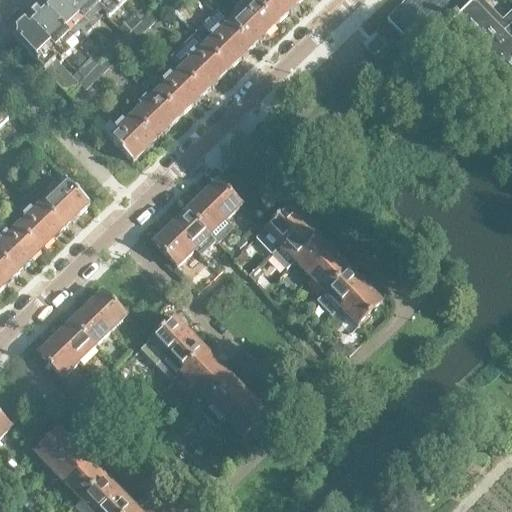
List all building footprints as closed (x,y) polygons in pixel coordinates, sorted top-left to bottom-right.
[(93,33),(60,0),(50,0),(41,9),(70,39),(78,31),(86,40),(93,33)] [(99,11),(88,0),(60,0),(93,33),(99,27),(91,18),(99,11)] [(121,3),(117,0),(88,0),(99,11),(106,18),(121,3)] [(300,4),(296,0),(255,0),(253,2),(276,27),(289,14),(290,15),(295,10),(294,9),(300,4)] [(511,14),(507,19),(503,23),(479,0),(410,0),(387,23),(398,35),(411,48),(448,11),(455,18),(453,20),(456,23),(451,27),(511,90),(511,14)] [(276,27),(253,2),(229,25),(253,50),(259,44),(260,45),(265,40),(264,39),(276,27)] [(70,39),(41,9),(27,23),(64,61),(70,55),(62,46),(70,39)] [(146,34),(158,22),(152,16),(140,27),(146,34)] [(64,61),(27,23),(14,35),(13,35),(13,42),(14,42),(38,68),(40,69),(42,71),(67,97),(78,87),(58,66),(64,61)] [(253,50),(229,25),(205,48),(229,73),(242,60),(242,61),(247,56),(247,55),(253,50)] [(134,45),(146,34),(140,27),(128,38),(134,45)] [(113,53),(127,39),(123,35),(109,49),(113,53)] [(377,39),(368,47),(373,54),(383,45),(377,39)] [(229,73),(205,48),(181,71),(205,96),(211,90),(212,91),(217,86),(216,85),(229,73)] [(98,80),(110,68),(104,62),(92,73),(98,80)] [(26,86),(125,189),(141,174),(133,165),(109,141),(67,97),(42,71),(26,86)] [(205,96),(181,71),(157,95),(181,119),(194,107),(195,107),(200,103),(199,102),(205,96)] [(86,91),(98,80),(92,73),(80,84),(86,91)] [(181,119),(157,95),(133,118),(157,142),(163,136),(164,137),(169,132),(168,131),(181,119)] [(157,142),(133,118),(109,141),(133,165),(146,153),(147,154),(152,149),(151,148),(157,142)] [(7,169),(18,158),(12,152),(0,163),(7,169)] [(90,207),(66,183),(42,206),(65,231),(71,225),(72,226),(77,221),(77,220),(90,207)] [(242,207),(219,183),(202,199),(226,223),(242,207)] [(226,223),(202,199),(187,214),(210,238),(226,223)] [(65,231),(42,206),(18,229),(42,254),(54,241),(55,242),(60,237),(59,236),(65,231)] [(280,248),(305,225),(289,209),(265,232),(280,248)] [(210,238),(187,214),(171,229),(195,253),(210,238)] [(295,264),(320,240),(305,225),(280,248),(295,264)] [(42,254),(18,229),(0,246),(0,258),(18,277),(24,271),(25,272),(30,267),(29,266),(42,254)] [(195,253),(171,229),(153,246),(177,270),(195,253)] [(310,279),(335,256),(320,240),(295,264),(310,279)] [(325,295),(350,271),(335,256),(310,279),(325,295)] [(18,277),(0,258),(0,293),(7,287),(7,288),(12,284),(12,283),(18,277)] [(340,311),(365,287),(350,271),(325,295),(340,311)] [(358,329),(382,305),(365,287),(340,311),(358,329)] [(127,319),(103,294),(87,310),(111,334),(127,319)] [(111,334),(87,310),(72,325),(95,349),(111,334)] [(165,360),(190,336),(174,320),(150,343),(165,360)] [(95,349),(72,325),(56,340),(80,364),(95,349)] [(180,375),(205,352),(190,336),(165,360),(180,375)] [(80,364),(56,340),(38,357),(62,382),(80,364)] [(195,391),(220,367),(205,352),(180,375),(195,391)] [(210,406),(235,383),(220,367),(195,391),(210,406)] [(225,422),(250,398),(235,383),(210,406),(225,422)] [(243,440),(267,416),(250,398),(225,422),(243,440)] [(0,441),(12,430),(0,417),(0,441)] [(50,471),(75,447),(59,431),(35,454),(50,471)] [(65,486),(90,462),(75,447),(50,471),(65,486)] [(80,502),(105,478),(90,462),(65,486),(80,502)] [(90,511),(100,511),(120,494),(105,478),(80,502),(90,511)] [(132,511),(135,509),(120,494),(100,511),(132,511)]
